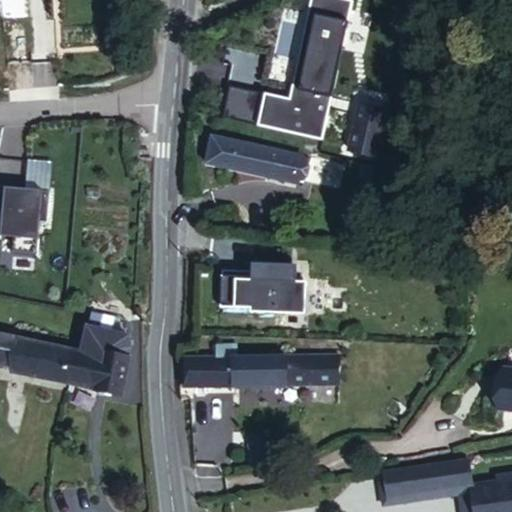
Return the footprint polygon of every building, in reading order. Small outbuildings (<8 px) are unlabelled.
[(375,155),(386,108),(358,103),(348,148),(375,155)] [(288,176),(292,161),(292,156),(206,138),(201,162),(287,179),(288,176)] [(302,163),(292,161),(288,176),(298,178),(302,163)] [(11,209),(5,209),(3,231),(15,232),(14,248),(39,250),(41,217),(49,217),(52,186),(13,183),(11,209)] [(13,183),(7,183),(5,209),(11,209),(13,183)] [(342,229),(363,234),(369,208),(348,203),(342,229)] [(254,256),(223,255),(222,292),(251,293),(250,297),(264,297),(264,293),(302,295),(303,263),(291,263),(291,250),(260,249),(260,262),(254,261),(254,256)] [(86,345),(80,344),(72,376),(121,391),(133,355),(131,352),(134,343),(128,318),(101,311),(99,316),(94,314),(92,323),(86,345)] [(80,344),(13,324),(7,345),(11,347),(21,349),(17,358),(70,375),(72,376),(80,344)] [(336,366),(347,366),(347,349),(236,350),(236,337),(212,337),(212,349),(180,350),(179,379),(336,379),(336,366)] [(477,472),(473,450),(392,463),(396,490),(466,478),(467,484),(469,491),(476,497),(480,496),(483,511),(493,510),(493,511),(502,511),(511,510),(511,460),(501,463),(502,468),(477,472)] [(396,490),(392,463),(386,464),(392,496),(467,484),(466,478),(396,490)] [(476,497),(469,491),(471,511),(493,511),(493,510),(483,511),(480,496),(476,497)]
